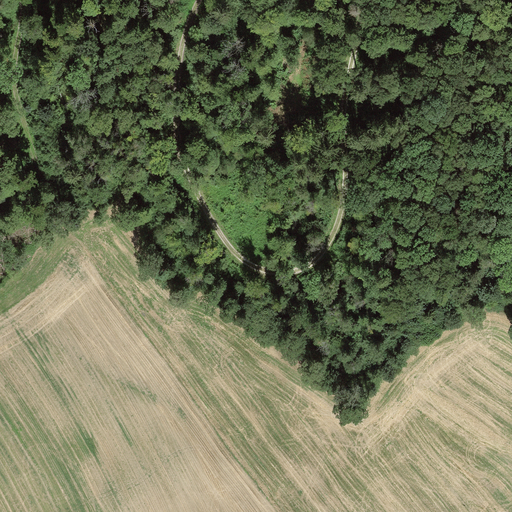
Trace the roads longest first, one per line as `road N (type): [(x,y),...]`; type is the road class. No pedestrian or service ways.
road 1 (track): [(364,0),(337,118),(320,254),(271,271),(242,259),(217,234),(193,184),(175,90),(186,29),(201,0)]
road 2 (track): [(51,214),(15,79),(13,0)]
